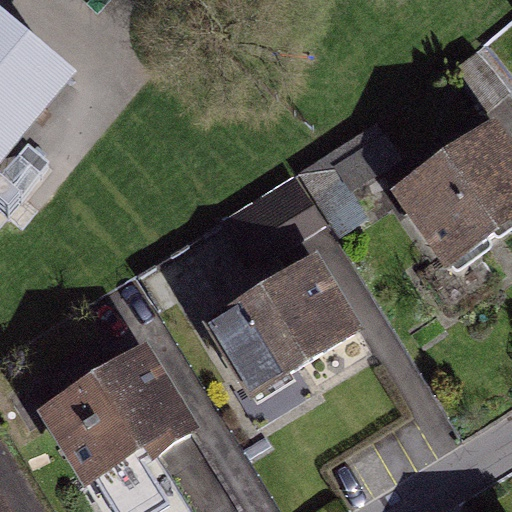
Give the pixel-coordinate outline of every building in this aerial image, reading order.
[(0,159),(66,80),(0,25),(0,159)] [(511,223),(511,163),(478,121),(396,185),(460,265),(511,223)] [(303,165),(239,204),(273,259),(337,220),(303,165)] [(369,332),(321,252),(209,320),(258,400),(369,332)] [(197,421),(151,341),(46,402),(92,482),(197,421)] [(0,511),(11,511),(0,493),(0,511)]
